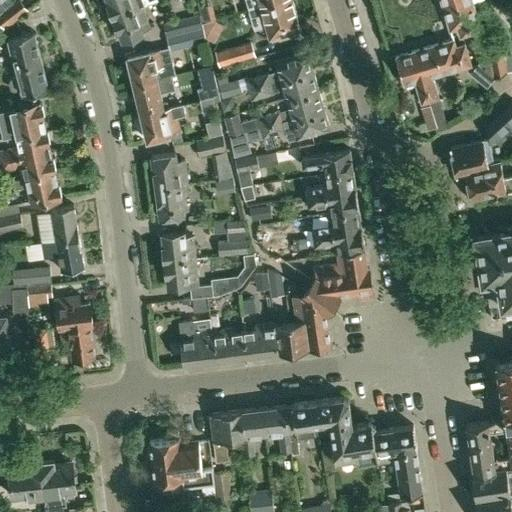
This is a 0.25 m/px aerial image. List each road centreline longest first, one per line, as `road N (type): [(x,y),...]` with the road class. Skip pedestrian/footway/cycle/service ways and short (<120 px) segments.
road 1 (residential): [(141,397),(107,138),(64,0)]
road 2 (residential): [(141,397),(423,355)]
road 3 (residential): [(473,347),(439,165),(421,154),(378,152)]
road 4 (residential): [(378,152),(423,355)]
road 5 (residential): [(452,511),(423,355)]
road 6 (residential): [(341,0),(378,152)]
